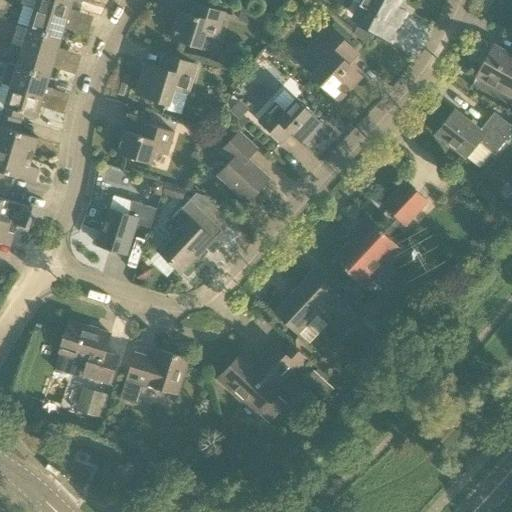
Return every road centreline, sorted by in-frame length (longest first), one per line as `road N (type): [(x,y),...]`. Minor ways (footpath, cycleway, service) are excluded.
road 1 (residential): [(60,260),(84,279),(157,303),(201,301),(393,99),(453,0)]
road 2 (residential): [(138,0),(92,93),(75,192),(57,236),(60,260)]
